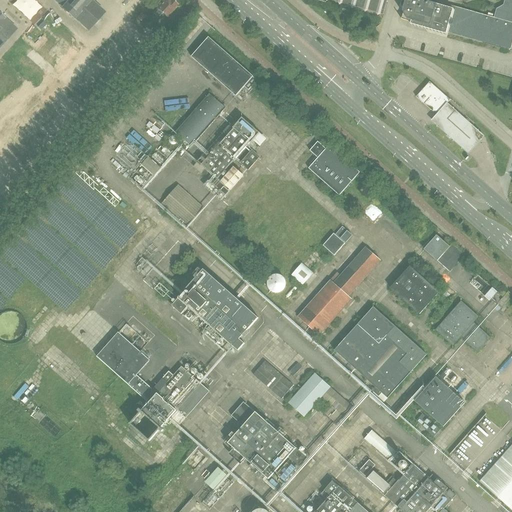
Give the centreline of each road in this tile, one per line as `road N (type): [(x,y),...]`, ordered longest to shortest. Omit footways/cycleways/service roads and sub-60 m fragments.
road 1 (unclassified): [(511,144),(416,63),(382,50),(365,85)]
road 2 (tertiary): [(498,203),(365,85)]
road 3 (tertiary): [(230,0),(350,103)]
road 4 (tertiary): [(350,103),(463,204)]
road 5 (tertiary): [(365,85),(269,0)]
